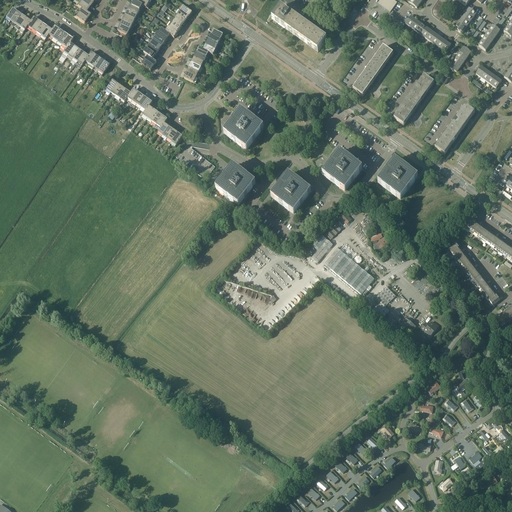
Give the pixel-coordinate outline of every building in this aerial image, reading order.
[(84,0),(82,0),(80,3),(89,9),(92,5),(84,0)] [(138,0),(137,3),(137,4),(142,6),(144,7),(147,9),(147,8),(149,4),(141,0),(138,0)] [(414,0),(411,0),(409,4),(411,5),(410,6),(413,8),(414,7),(417,9),(420,4),(414,0)] [(133,1),(130,7),(140,11),(142,6),(137,4),(137,3),(133,1)] [(79,2),(76,6),(77,7),(80,9),(81,10),(86,13),(89,10),(89,9),(80,3),(79,2)] [(279,10),(272,20),(273,19),(279,24),(284,27),(305,42),(318,51),(318,53),(322,47),(323,46),(327,41),(326,40),(325,42),(325,41),(296,20),(295,20),(290,16),(291,15),(287,13),(290,9),(292,6),(285,2),(284,3),(283,4),(281,8),(279,10)] [(182,6),(179,11),(180,12),(189,18),(192,13),(183,7),(182,6)] [(130,7),(128,12),(137,16),(140,11),(130,7)] [(469,9),(465,14),(473,20),(476,14),(469,9)] [(12,10),(6,19),(10,22),(17,13),(12,10)] [(81,10),(78,14),(87,20),(90,16),(86,13),(81,10)] [(128,12),(125,17),(135,22),(137,16),(128,12)] [(180,12),(177,16),(186,22),(189,18),(180,12)] [(17,13),(10,22),(15,25),(21,16),(17,13)] [(77,13),(74,17),(76,18),(75,18),(84,25),(87,20),(78,14),(77,13)] [(465,14),(461,19),(469,25),(473,20),(465,14)] [(21,16),(15,25),(19,28),(26,20),(21,16)] [(177,16),(174,20),(183,26),(186,22),(177,16)] [(125,17),(123,22),(132,27),(135,22),(125,17)] [(411,17),(406,25),(411,28),(416,21),(411,17)] [(30,23),(27,28),(32,31),(38,22),(33,19),(30,23)] [(461,19),(458,24),(465,30),(469,25),(461,19)] [(26,20),(19,28),(24,32),(27,28),(30,23),(26,20)] [(174,20),(171,24),(180,30),(183,26),(174,20)] [(416,21),(411,28),(416,32),(421,25),(416,21)] [(38,22),(32,31),(36,34),(42,25),(38,22)] [(123,22),(120,27),(130,32),(132,27),(123,22)] [(171,24),(168,28),(177,35),(180,30),(171,24)] [(458,24),(454,29),(462,35),(465,30),(458,24)] [(42,25),(36,34),(41,37),(47,29),(42,25)] [(421,25),(416,32),(421,36),(426,28),(421,25)] [(491,28),(489,31),(496,36),(500,31),(492,26),(492,27),(491,28)] [(120,27),(118,32),(122,34),(127,37),(127,36),(130,32),(120,27)] [(52,32),(48,37),(53,40),(59,31),(54,28),(51,32),(52,32)] [(159,28),(156,32),(157,33),(159,34),(167,40),(170,36),(166,33),(166,32),(165,32),(159,28)] [(166,32),(166,33),(170,36),(174,39),(177,35),(168,28),(166,32)] [(426,28),(421,36),(426,39),(431,32),(426,28)] [(47,29),(41,37),(45,41),(46,40),(48,37),(52,32),(51,32),(47,29)] [(59,31),(53,40),(57,43),(63,34),(59,31)] [(214,31),(211,36),(220,41),(223,36),(223,35),(214,31)] [(489,31),(485,36),(493,42),(496,36),(489,31)] [(431,32),(426,39),(431,43),(436,35),(431,32)] [(157,33),(154,37),(156,38),(164,44),(167,40),(159,34),(157,33)] [(63,34),(57,43),(62,46),(68,38),(63,34)] [(436,35),(431,43),(436,46),(441,39),(436,35)] [(211,36),(208,41),(218,46),(220,41),(211,36)] [(485,36),(482,41),(489,47),(493,42),(485,36)] [(68,38),(62,46),(66,49),(69,45),(70,45),(73,41),(68,38)] [(156,38),(153,42),(161,48),(164,44),(156,38)] [(441,39),(436,46),(441,50),(446,42),(441,39)] [(208,41),(206,46),(216,51),(218,46),(208,41)] [(482,41),(478,46),(486,52),(489,47),(482,41)] [(153,42),(150,46),(158,52),(161,48),(153,42)] [(446,42),(441,50),(446,53),(447,52),(448,53),(448,52),(450,50),(449,49),(451,46),(446,42)] [(65,51),(63,53),(68,57),(74,48),(70,45),(69,45),(66,49),(65,51)] [(150,46),(147,50),(155,57),(158,52),(150,46)] [(204,51),(203,51),(208,54),(210,54),(213,56),(216,51),(206,46),(204,51)] [(383,48),(373,62),(383,69),(387,62),(388,61),(393,55),(393,54),(383,47),(383,48)] [(74,48),(68,57),(72,60),(79,51),(74,48)] [(199,48),(197,54),(206,59),(208,54),(203,51),(204,51),(199,48)] [(463,48),(460,53),(467,58),(471,53),(463,48)] [(144,54),(147,56),(148,57),(152,61),(153,60),(155,57),(147,50),(144,54)] [(79,51),(72,60),(77,63),(80,59),(83,54),(79,51)] [(88,58),(85,62),(89,66),(95,57),(90,53),(87,58),(88,58)] [(460,53),(456,58),(464,63),(467,58),(460,53)] [(80,59),(77,63),(82,66),(82,67),(83,64),(85,62),(88,58),(87,58),(83,54),(80,59)] [(197,54),(194,59),(204,64),(206,59),(197,54)] [(89,66),(88,67),(92,70),(93,69),(100,60),(95,57),(89,66)] [(148,57),(145,61),(154,68),(157,63),(153,60),(152,61),(148,57)] [(456,58),(453,63),(460,68),(464,63),(456,58)] [(194,59),(192,64),(201,69),(204,64),(194,59)] [(100,60),(93,69),(98,72),(99,70),(104,63),(100,60)] [(142,65),(142,66),(151,72),(154,68),(145,61),(142,65)] [(373,62),(363,76),(373,83),(377,76),(378,75),(383,69),(373,62)] [(99,70),(98,72),(103,75),(109,67),(104,63),(99,70)] [(453,63),(449,68),(454,72),(457,74),(460,68),(453,63)] [(192,64),(189,69),(199,74),(201,69),(192,64)] [(481,68),(476,75),(481,79),(487,71),(481,68)] [(189,69),(187,74),(196,79),(199,74),(189,69)] [(487,71),(481,79),(486,82),(492,75),(487,71)] [(187,74),(184,79),(194,84),(196,79),(187,74)] [(492,75),(486,82),(491,86),(496,78),(492,75)] [(353,90),(363,97),(363,96),(364,95),(367,91),(368,89),(373,83),(363,76),(353,90)] [(421,81),(414,91),(424,98),(428,92),(429,90),(434,84),(434,83),(424,77),(421,81)] [(496,78),(491,86),(496,89),(497,88),(499,89),(499,88),(501,86),(499,85),(501,82),(496,78)] [(106,90),(105,92),(110,95),(111,94),(117,85),(113,82),(111,84),(106,90)] [(117,85),(111,94),(116,97),(122,88),(117,85)] [(122,88),(116,97),(120,100),(126,91),(122,88)] [(131,95),(128,99),(132,102),(138,94),(134,90),(131,94),(131,95)] [(126,91),(120,100),(125,103),(126,102),(128,99),(131,95),(131,94),(126,91)] [(414,91),(404,105),(414,112),(418,106),(419,104),(424,98),(414,91)] [(138,94),(132,102),(137,106),(143,97),(138,94)] [(143,97),(137,106),(141,109),(147,100),(143,97)] [(147,100),(141,109),(146,112),(149,107),(149,108),(152,104),(147,100)] [(394,119),(404,126),(408,120),(409,118),(414,112),(404,105),(396,117),(394,119)] [(465,106),(455,120),(465,127),(469,121),(470,119),(474,113),(475,113),(465,106)] [(143,116),(141,118),(146,122),(148,120),(154,111),(149,108),(149,107),(146,112),(144,114),(143,116)] [(113,111),(108,117),(112,121),(114,119),(117,114),(113,111)] [(148,120),(146,122),(151,125),(152,123),(158,114),(154,111),(148,120)] [(233,123),(225,134),(241,146),(246,150),(263,129),(241,112),(235,120),(236,121),(234,124),(233,123)] [(158,114),(152,123),(157,126),(163,117),(158,114)] [(163,117),(157,126),(161,129),(164,124),(165,125),(168,121),(163,117)] [(455,120),(445,134),(455,141),(459,135),(460,133),(465,127),(455,120)] [(159,131),(158,133),(163,137),(164,135),(169,128),(165,125),(164,124),(161,129),(159,131)] [(164,135),(163,137),(167,140),(170,137),(174,131),(169,128),(164,135)] [(170,137),(167,140),(172,143),(178,134),(174,131),(170,137)] [(178,134),(172,143),(176,146),(177,146),(182,139),(183,138),(178,134)] [(435,148),(445,155),(449,149),(450,147),(455,141),(445,134),(439,142),(435,148)] [(187,143),(175,158),(205,180),(215,167),(199,155),(192,150),(190,148),(191,146),(192,148),(209,150),(210,145),(193,142),(188,141),(187,143)] [(340,153),(323,175),(340,187),(345,191),(361,170),(340,153)] [(387,173),(379,183),(395,195),(400,199),(417,178),(395,161),(389,170),(387,173)] [(223,181),(216,189),(233,202),(238,206),(255,184),(233,168),(227,176),(228,177),(226,180),(224,179),(223,181)] [(280,187),(272,197),(288,210),(293,214),(310,192),(288,176),(282,184),(283,185),(281,188),(280,187)] [(344,213),(339,218),(346,225),(351,221),(344,213)] [(465,228),(466,228),(482,240),(487,232),(485,231),(486,230),(483,227),(480,226),(479,225),(477,224),(474,221),(473,222),(471,220),(465,228)] [(335,222),(324,232),(331,240),(336,234),(342,229),(335,222)] [(368,226),(362,230),(365,236),(371,231),(368,226)] [(487,232),(482,240),(499,251),(504,244),(502,243),(501,242),(502,241),(499,239),(497,237),(496,237),(494,235),(491,233),(490,234),(487,232)] [(317,252),(310,260),(317,265),(333,245),(321,235),(311,246),(317,252)] [(380,235),(370,240),(370,241),(371,243),(372,244),(382,238),(380,235)] [(384,238),(372,245),(376,251),(387,245),(384,238)] [(450,248),(448,250),(461,266),(468,260),(466,258),(467,258),(464,254),(463,252),(462,251),(460,249),(458,246),(457,246),(455,244),(453,246),(450,248)] [(504,244),(499,251),(511,260),(511,248),(510,247),(507,245),(507,246),(504,244)] [(337,249),(324,265),(330,270),(361,296),(374,280),(343,254),(337,249)] [(468,260),(461,266),(474,283),(481,277),(479,274),(477,271),(475,268),(475,267),(473,265),(470,262),(470,263),(468,260)] [(481,277),(474,283),(486,298),(493,293),(491,290),(492,290),(490,287),(488,284),(487,284),(485,281),(484,280),(484,281),(481,277)] [(380,303),(372,312),(381,321),(390,312),(385,308),(396,297),(387,288),(376,298),(380,303)] [(493,293),(486,298),(492,307),(499,301),(500,300),(500,299),(498,297),(497,296),(496,297),(493,293)] [(497,318),(495,320),(497,322),(496,323),(497,325),(498,324),(500,327),(511,317),(511,308),(511,307),(509,309),(508,308),(505,311),(503,312),(502,313),(500,315),(499,316),(497,317),(497,318)] [(406,319),(399,327),(409,335),(416,327),(406,319)] [(425,324),(420,330),(430,338),(438,328),(431,323),(428,326),(425,324)] [(464,381),(463,379),(461,373),(455,375),(457,381),(460,380),(462,383),(456,387),(460,393),(472,385),(468,379),(464,381)] [(431,388),(432,389),(428,392),(431,395),(434,393),(434,394),(441,389),(437,384),(431,388)] [(478,396),(473,399),(475,402),(476,402),(478,405),(478,406),(480,408),(485,405),(478,396)] [(458,408),(449,401),(445,405),(448,408),(448,407),(451,410),(454,413),(458,408)] [(474,410),(467,401),(462,404),(464,407),(465,407),(467,410),(467,411),(469,414),(474,410)] [(456,423),(447,416),(443,421),(446,423),(446,422),(450,425),(449,426),(452,428),(456,423)] [(421,428),(409,424),(408,430),(417,433),(417,430),(420,431),(421,428)] [(487,424),(485,426),(486,427),(487,427),(489,430),(493,427),(495,430),(497,429),(500,433),(499,434),(506,443),(510,440),(499,426),(498,427),(496,424),(494,426),(493,424),(491,425),(490,424),(488,426),(487,424)] [(394,436),(390,432),(387,428),(386,430),(384,428),(381,431),(389,440),(394,436)] [(433,435),(441,439),(443,433),(436,430),(436,431),(432,429),(430,433),(433,434),(433,435)] [(380,446),(371,439),(367,443),(370,445),(373,448),(376,451),(380,446)] [(367,451),(358,444),(355,448),(357,451),(357,450),(361,453),(360,453),(363,456),(367,451)] [(485,448),(483,450),(489,458),(492,456),(485,448)] [(503,449),(492,458),(495,461),(505,452),(503,449)] [(478,453),(469,460),(473,465),(482,458),(478,453)] [(358,462),(350,454),(346,458),(348,461),(349,460),(352,463),(351,464),(354,466),(358,462)] [(396,463),(392,458),(384,466),(388,470),(390,468),(393,465),(396,463)] [(454,461),(461,471),(466,468),(459,458),(454,461)] [(474,474),(488,463),(485,460),(471,471),(474,474)] [(347,470),(339,462),(335,467),(337,469),(338,469),(341,472),(343,474),(347,470)] [(436,467),(435,471),(437,472),(437,474),(441,475),(443,463),(437,462),(436,467)] [(382,472),(378,467),(370,475),(374,480),(376,477),(379,474),(382,472)] [(339,480),(330,472),(326,477),(329,479),(333,482),(332,482),(335,485),(339,480)] [(490,488),(498,483),(494,477),(486,482),(490,488)] [(369,482),(365,478),(357,486),(361,490),(364,488),(363,487),(366,484),(367,485),(369,482)] [(328,488),(320,480),(316,484),(318,487),(319,486),(322,489),(322,490),(324,492),(328,488)] [(445,483),(441,486),(443,488),(441,489),(444,492),(453,484),(449,480),(445,483)] [(320,497),(311,489),(307,494),(310,496),(314,499),(313,499),(316,501),(320,497)] [(353,491),(346,498),(350,503),(357,495),(353,491)] [(420,499),(412,491),(408,495),(410,497),(411,497),(414,500),(413,500),(416,503),(420,499)] [(309,503),(300,496),(296,500),(299,502),(303,505),(302,505),(305,508),(309,503)] [(407,507),(399,499),(395,503),(397,505),(398,505),(401,508),(400,509),(402,511),(407,507)] [(345,505),(341,501),(333,509),(335,511),(337,511),(339,511),(339,510),(342,507),(343,508),(345,505)]
